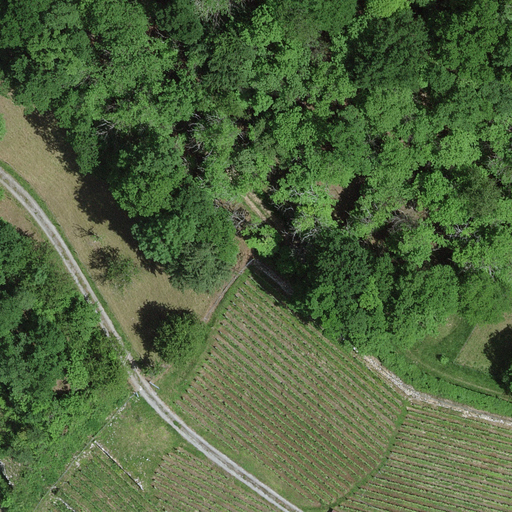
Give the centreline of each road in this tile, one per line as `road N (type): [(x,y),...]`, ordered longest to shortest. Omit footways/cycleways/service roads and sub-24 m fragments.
road 1 (track): [(36,0),(103,41),(164,98),(310,257),(343,266),(437,263)]
road 2 (track): [(0,175),(59,241),(138,381),(173,420),(296,511)]
road 3 (track): [(310,257),(375,308),(402,350)]
